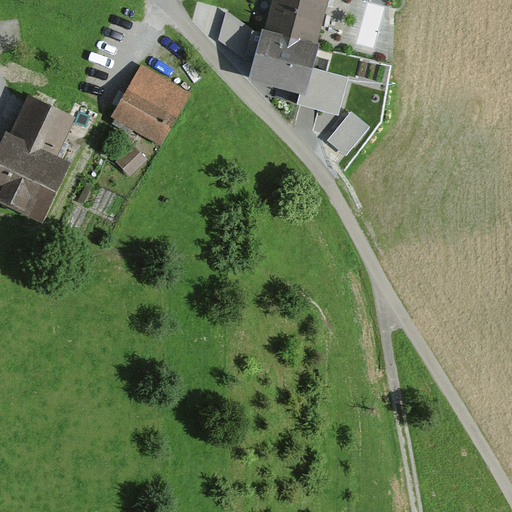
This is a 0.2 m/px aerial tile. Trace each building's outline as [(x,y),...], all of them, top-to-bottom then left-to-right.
[(272,0),(264,32),(312,44),(322,0),(272,0)] [(233,48),(255,54),(259,36),(239,29),(233,48)] [(317,45),(312,44),(264,32),(261,31),(259,36),(255,54),(247,86),(303,100),(317,45)] [(143,68),(111,122),(159,150),(191,96),(143,68)] [(5,139),(0,150),(0,208),(42,227),(66,173),(51,166),(70,124),(28,105),(12,142),(5,139)] [(338,110),(323,131),(345,146),(359,124),(338,110)] [(132,148),(115,164),(128,179),(146,163),(132,148)]
